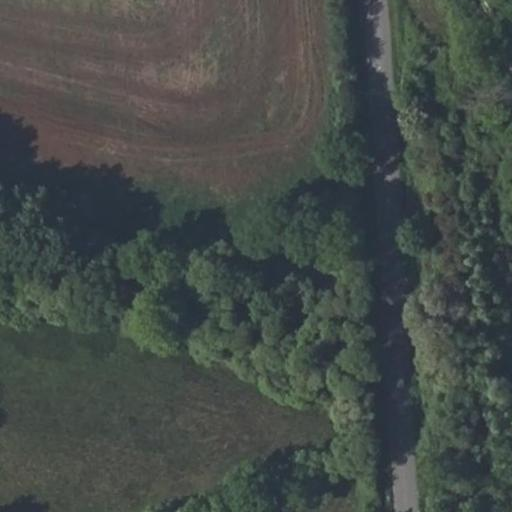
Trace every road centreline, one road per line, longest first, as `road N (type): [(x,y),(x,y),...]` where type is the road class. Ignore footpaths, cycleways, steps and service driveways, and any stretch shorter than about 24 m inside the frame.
road 1 (unclassified): [(406,511),(373,0)]
road 2 (track): [(396,344),(0,229)]
